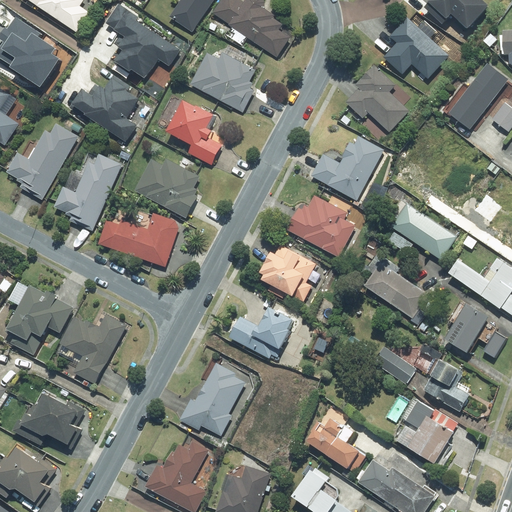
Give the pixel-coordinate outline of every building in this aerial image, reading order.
[(30,0),(80,34),(94,14),(86,8),(91,0),(90,0),(30,0)] [(217,0),(184,0),(172,19),(196,35),(217,0)] [(235,27),(229,35),(246,47),(251,40),(278,60),(293,40),(284,32),(290,24),(270,9),(270,8),(270,7),(270,6),(270,5),(270,4),(270,3),(270,2),(270,1),(269,1),(269,0),(249,0),(247,4),(241,0),(228,0),(218,15),(235,27)] [(487,0),(440,0),(435,5),(454,23),(459,18),(472,31),(496,7),(487,0)] [(171,67),(184,49),(141,20),(144,16),(126,4),(112,23),(133,37),(124,51),(128,54),(121,64),(147,83),(162,61),(171,67)] [(411,19),(393,40),(398,44),(386,58),(407,77),(416,66),(432,80),(453,56),(411,19)] [(225,53),(222,59),(211,53),(194,84),(244,112),(267,71),(238,55),(236,59),(225,53)] [(511,82),(511,79),(493,64),(453,114),(474,130),(511,82)] [(372,114),(392,133),(412,111),(394,94),(401,86),(380,66),(347,101),(367,119),(372,114)] [(94,93),(89,90),(78,106),(129,141),(139,127),(129,119),(144,97),(116,78),(107,90),(100,85),(94,93)] [(0,140),(7,146),(22,124),(19,122),(29,106),(0,86),(0,140)] [(220,118),(174,94),(158,126),(199,147),(195,156),(217,167),(228,147),(216,141),(220,132),(214,129),(220,118)] [(511,106),(509,104),(497,120),(511,130),(511,106)] [(82,137),(60,125),(55,134),(49,130),(41,144),(30,137),(9,172),(25,182),(22,187),(45,200),(82,137)] [(341,163),(325,154),(314,176),(361,201),(389,149),(364,136),(360,145),(352,141),(341,163)] [(126,163),(92,148),(83,169),(79,168),(70,188),(67,187),(59,207),(71,212),(69,217),(98,229),(126,163)] [(438,183),(463,201),(473,186),(483,194),(489,185),(479,178),(485,170),(460,152),(438,183)] [(167,166),(156,160),(139,191),(190,219),(202,198),(194,194),(203,177),(170,159),(167,166)] [(506,204),(491,193),(476,211),(491,223),(506,204)] [(351,214),(316,195),(309,209),(303,206),(290,230),(342,259),(360,227),(348,220),(351,214)] [(403,220),(397,227),(443,260),(460,236),(408,199),(396,215),(403,220)] [(511,213),(500,215),(504,240),(511,239),(511,213)] [(271,291),(291,302),(295,296),(305,302),(314,287),(310,285),(321,265),(283,243),(265,274),(270,277),(268,281),(275,285),(271,291)] [(511,264),(504,259),(491,277),(465,259),(455,273),(511,313),(511,264)] [(388,263),(370,286),(416,321),(433,298),(388,263)] [(0,293),(10,278),(0,270),(0,293)] [(55,328),(64,333),(77,309),(60,300),(62,296),(52,290),(49,294),(37,287),(14,328),(25,334),(19,346),(39,357),(55,328)] [(487,352),(499,359),(511,340),(492,327),(497,318),(474,303),(469,310),(463,306),(453,321),(459,325),(450,339),(473,354),(483,339),(491,345),(487,352)] [(302,321),(276,307),(260,337),(287,351),(302,321)] [(107,371),(132,326),(111,314),(102,330),(79,317),(64,344),(86,357),(77,372),(99,384),(107,371)] [(249,348),(261,326),(243,317),(232,339),(249,348)] [(334,336),(320,330),(310,356),(324,362),(334,336)] [(387,347),(375,364),(408,387),(420,370),(387,347)] [(224,437),(248,383),(236,377),(239,369),(212,357),(202,379),(207,382),(198,401),(193,398),(182,423),(204,432),(206,428),(224,437)] [(468,371),(448,359),(429,392),(467,413),(479,390),(463,381),(468,371)] [(0,403),(10,388),(0,382),(0,403)] [(24,419),(17,431),(48,448),(53,439),(74,451),(86,431),(81,428),(89,413),(52,392),(43,408),(38,405),(29,421),(24,419)] [(461,423),(419,396),(406,417),(413,421),(401,441),(442,467),(463,434),(456,430),(461,423)] [(329,433),(322,428),(313,442),(358,473),(370,455),(345,439),(352,429),(338,420),(329,433)] [(182,443),(169,469),(159,464),(147,488),(195,511),(198,511),(209,491),(196,484),(213,448),(195,440),(191,447),(182,443)] [(24,490),(41,502),(62,471),(19,443),(0,472),(0,479),(22,494),(24,490)] [(426,481),(418,476),(415,480),(381,457),(363,484),(388,500),(386,504),(395,510),(398,507),(405,511),(427,511),(439,496),(423,485),(426,481)] [(264,511),(274,474),(247,467),(244,478),(232,475),(222,511),(264,511)] [(357,511),(360,509),(328,486),(333,479),(320,470),(300,497),(320,511),(357,511)]
